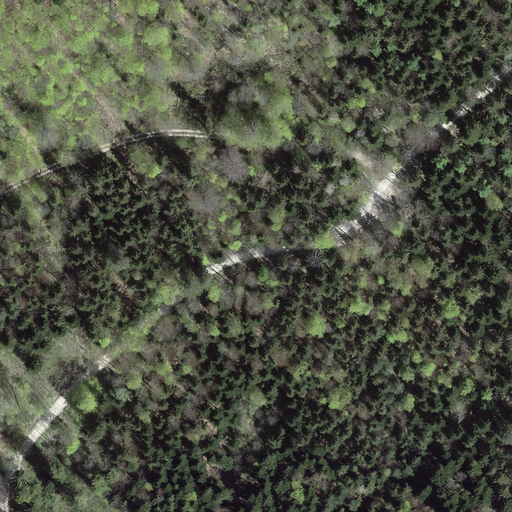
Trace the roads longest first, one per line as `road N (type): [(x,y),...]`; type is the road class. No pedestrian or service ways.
road 1 (unclassified): [(3,511),(8,476),(36,432),(151,316),(205,270),(346,225),(382,178),(511,65)]
road 2 (track): [(0,193),(138,136),(174,134),(346,150),(382,178)]
